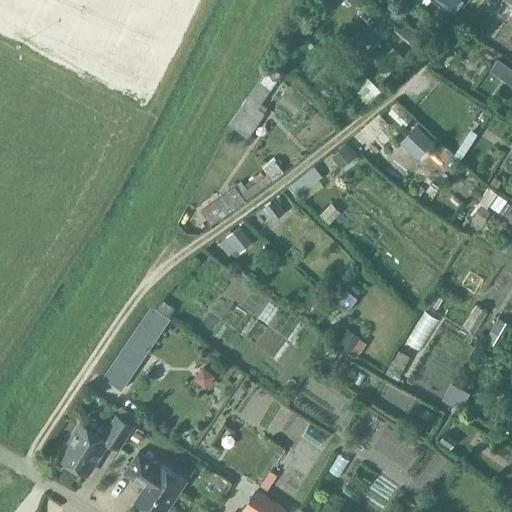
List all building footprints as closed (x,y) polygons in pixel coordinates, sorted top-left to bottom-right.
[(462,0),(438,0),(456,13),(464,2),(462,0)] [(453,15),(444,7),(433,19),(442,27),(453,15)] [(397,46),(383,55),(390,65),(404,56),(397,46)] [(498,59),(491,70),(503,78),(510,68),(498,59)] [(265,72),(229,126),(249,139),(266,113),(260,108),(278,80),(265,72)] [(366,97),(378,88),(366,72),(354,81),(366,97)] [(435,139),(418,124),(402,141),(418,157),(435,139)] [(270,177),(282,171),(274,157),(263,163),(270,177)] [(302,184),(319,175),(314,166),(298,174),(302,184)] [(235,186),(200,211),(211,226),(245,201),(240,194),(235,186)] [(496,216),(507,200),(489,187),(467,218),(481,228),(492,213),(496,216)] [(274,193),(257,205),(266,217),(282,205),(274,193)] [(375,213),(385,221),(395,209),(385,201),(375,213)] [(226,237),(236,250),(250,239),(240,227),(226,237)] [(345,285),(334,296),(346,308),(357,298),(345,285)] [(462,317),(471,331),(490,319),(481,305),(462,317)] [(103,379),(122,391),(171,319),(152,307),(103,379)] [(406,341),(420,352),(442,323),(428,312),(406,341)] [(347,329),(337,344),(350,352),(360,337),(347,329)] [(491,330),(486,339),(497,346),(502,337),(491,330)] [(332,361),(339,352),(330,345),(323,355),(332,361)] [(401,375),(414,359),(402,349),(389,366),(401,375)] [(121,408),(117,415),(116,415),(103,437),(81,423),(60,457),(87,474),(107,441),(119,448),(137,418),(121,408)] [(153,450),(163,439),(152,430),(143,441),(153,450)] [(158,465),(153,461),(138,451),(124,474),(139,484),(140,481),(145,485),(134,501),(150,511),(166,511),(186,481),(159,463),(158,465)] [(269,469),(258,483),(266,489),(277,475),(269,469)] [(256,490),(242,511),(285,511),(287,511),(256,490)] [(511,511),(511,497),(501,511),(511,511)]
